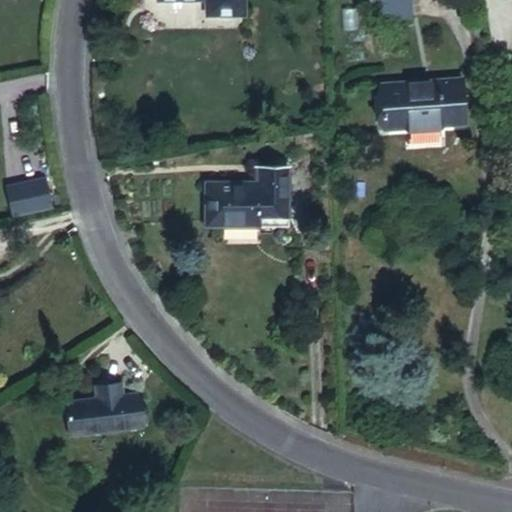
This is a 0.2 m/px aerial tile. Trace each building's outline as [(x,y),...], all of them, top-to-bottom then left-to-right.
[(203,19),(239,19),(238,0),(152,0),(153,6),(203,5),(203,19)] [(380,0),(381,22),(409,21),(407,0),(380,0)] [(382,132),(462,125),(458,81),(378,88),(382,132)] [(255,223),(281,223),(281,173),(253,173),(253,191),(203,191),(203,232),(255,232),(255,223)] [(41,180),(4,188),(10,218),(47,210),(41,180)] [(67,432),(140,424),(138,400),(120,401),(119,388),(96,391),(98,403),(64,407),(67,432)]
